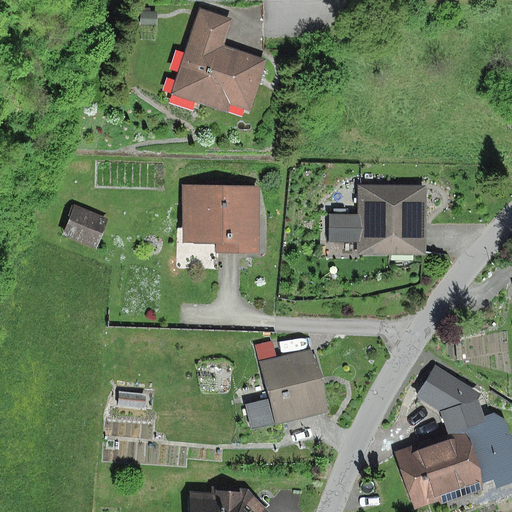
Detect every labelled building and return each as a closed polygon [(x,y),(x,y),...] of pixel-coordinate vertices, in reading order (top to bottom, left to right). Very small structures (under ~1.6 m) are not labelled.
[(233,19),(200,9),(173,95),(228,112),(231,104),(252,111),(268,60),(224,47),(233,19)] [(141,12),(141,25),(157,25),(157,13),(141,12)] [(428,185),(359,184),(359,214),(331,214),(331,242),(359,242),(359,257),(421,257),(427,257),(428,185)] [(262,187),(184,186),(183,243),(216,244),(215,252),(229,253),(260,253),(262,187)] [(112,224),(73,209),(61,239),(100,254),(112,224)] [(257,345),(261,362),(278,358),(274,341),(257,345)] [(278,358),(261,362),(270,399),(247,405),(253,430),(328,411),(312,349),(278,358)] [(447,431),(486,417),(479,401),(483,393),(436,366),(417,397),(441,412),(447,431)] [(146,394),(120,392),(119,407),(145,408),(146,394)] [(486,417),(447,431),(448,434),(469,495),(484,490),(481,483),(494,479),(497,489),(511,483),(511,436),(506,421),(495,414),(486,417)] [(469,495),(448,434),(394,452),(413,510),(439,501),(443,504),(469,495)] [(217,493),(190,490),(188,511),(270,511),(249,489),(217,489),(217,493)]
